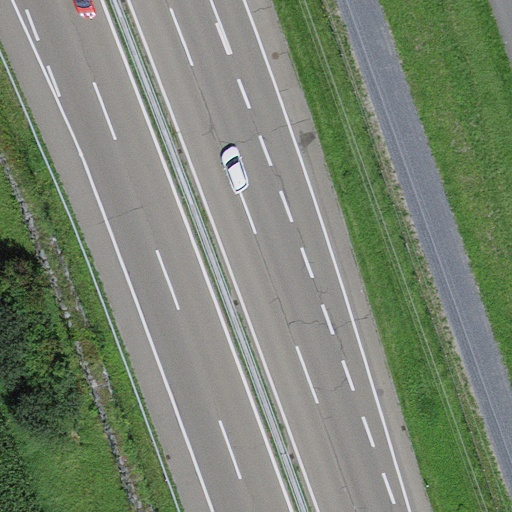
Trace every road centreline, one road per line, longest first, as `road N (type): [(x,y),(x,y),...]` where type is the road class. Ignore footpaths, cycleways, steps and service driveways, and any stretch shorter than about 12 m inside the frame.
road 1 (motorway): [(62,0),(260,511)]
road 2 (motorway): [(361,511),(166,0)]
road 3 (track): [(359,0),(511,436)]
